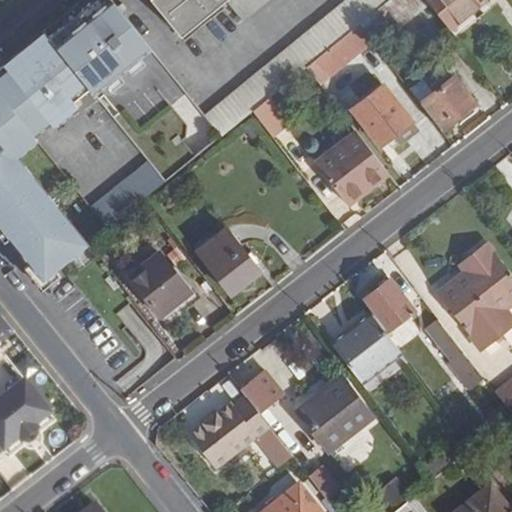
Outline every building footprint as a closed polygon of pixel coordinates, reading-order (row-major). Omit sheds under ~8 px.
[(111,0),(94,0),(48,37),(92,92),(95,96),(152,50),(121,12),(117,7),(111,0)] [(268,0),(152,0),(180,36),(226,0),(243,21),(268,0)] [(346,0),(205,116),(216,128),(222,136),(252,111),(269,98),(278,90),(306,67),(359,25),(389,0),(346,0)] [(426,0),(389,0),(359,25),(373,43),(376,47),(430,4),(426,0)] [(484,0),(426,0),(430,4),(456,37),(488,10),(484,4),(486,2),(484,0)] [(123,2),(117,7),(121,12),(127,7),(123,2)] [(373,43),(359,25),(306,67),(318,82),(339,66),(340,68),(373,43)] [(8,73),(0,79),(0,94),(35,137),(50,125),(54,129),(79,109),(75,104),(92,92),(48,37),(44,31),(19,51),(25,59),(8,73)] [(477,105),(455,77),(434,94),(422,102),(443,131),(477,105)] [(423,80),(412,89),(422,102),(434,94),(423,80)] [(418,130),(384,86),(352,110),(380,146),(390,139),(395,147),(418,130)] [(286,101),(278,90),(269,98),(277,108),(286,101)] [(269,98),(252,111),(271,135),(287,121),(277,108),(269,98)] [(34,144),(0,102),(0,232),(40,282),(84,248),(14,160),(34,144)] [(368,147),(357,132),(317,164),(327,177),(368,147)] [(327,177),(346,203),(387,171),(368,147),(327,177)] [(164,183),(146,161),(90,206),(101,219),(108,229),(143,200),(164,183)] [(260,273),(227,228),(195,251),(231,296),(260,273)] [(511,306),(511,275),(488,245),(475,254),(482,263),(467,275),(441,294),(483,348),(511,326),(511,312),(509,308),(511,306)] [(191,293),(160,253),(129,275),(161,317),(191,293)] [(482,263),(475,254),(460,266),(467,275),(482,263)] [(415,311),(391,279),(366,299),(390,331),(415,311)] [(372,315),(333,345),(363,384),(402,353),(372,315)] [(427,329),(465,378),(476,369),(438,321),(427,329)] [(263,372),(241,390),(247,398),(260,414),(282,397),(263,372)] [(375,417),(342,376),(299,410),(331,451),(375,417)] [(25,380),(22,383),(21,383),(19,381),(13,380),(10,381),(8,383),(6,385),(5,389),(6,395),(0,400),(0,446),(4,452),(19,440),(32,430),(36,427),(52,414),(25,380)] [(511,380),(495,393),(511,414),(511,380)] [(260,414),(247,398),(237,406),(233,401),(190,435),(211,464),(250,434),(277,470),(293,457),(266,422),(260,414)] [(39,430),(36,427),(32,430),(19,440),(22,443),(28,444),(37,436),(39,430)] [(449,449),(428,466),(437,478),(458,461),(449,449)] [(321,466),(308,477),(327,501),(340,490),(321,466)] [(206,483),(195,492),(210,511),(218,511),(225,507),(206,483)] [(319,511),(298,485),(264,511),(319,511)] [(406,485),(392,497),(401,508),(414,498),(416,496),(406,485)] [(511,511),(490,485),(456,511),(511,511)] [(424,511),(414,498),(401,508),(396,511),(424,511)]
